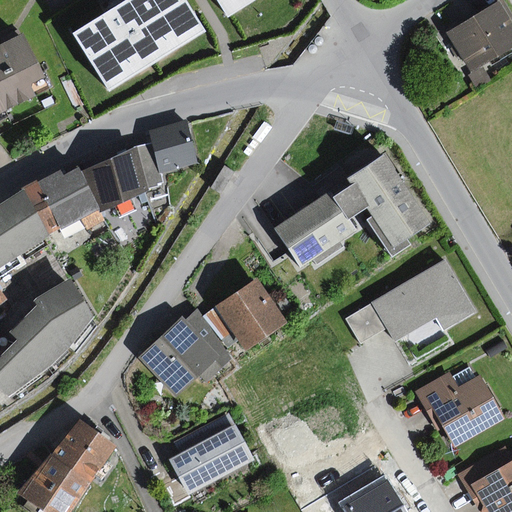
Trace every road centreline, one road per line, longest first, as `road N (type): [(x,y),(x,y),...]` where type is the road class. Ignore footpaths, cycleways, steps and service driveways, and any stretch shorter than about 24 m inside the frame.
road 1 (residential): [(310,86),(96,393),(0,457)]
road 2 (residential): [(310,86),(250,90),(135,117),(0,191)]
road 3 (residential): [(365,45),(511,291)]
